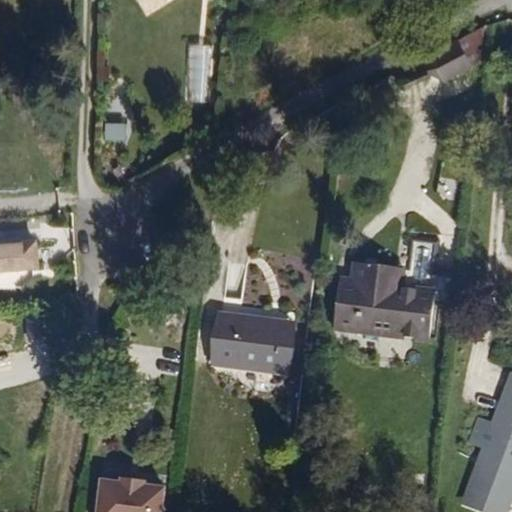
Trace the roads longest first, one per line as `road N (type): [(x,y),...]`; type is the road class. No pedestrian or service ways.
road 1 (track): [(63,511),(93,239),(95,0)]
road 2 (residential): [(511,5),(263,134),(93,239)]
road 3 (unknown): [(494,12),(481,367)]
